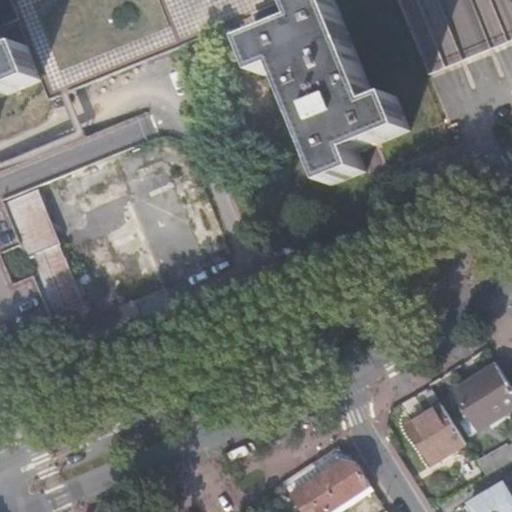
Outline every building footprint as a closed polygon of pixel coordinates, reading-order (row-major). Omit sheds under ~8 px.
[(0,0),(0,97),(39,81),(24,46),(7,53),(0,37),(0,28),(15,23),(5,0),(0,0)] [(327,0),(294,0),(248,19),(255,37),(242,42),(256,75),(275,68),(323,184),(358,169),(351,152),(362,148),(404,130),(390,95),(369,103),(338,28),(327,0)] [(0,353),(34,339),(48,334),(44,322),(73,310),(49,249),(53,247),(30,191),(149,141),(139,116),(59,149),(0,173),(0,353)] [(481,428),(511,408),(511,383),(499,363),(457,389),(481,428)] [(467,442),(444,404),(408,427),(432,465),(467,442)] [(488,477),(511,462),(511,455),(507,446),(479,462),(488,477)] [(330,511),(372,486),(358,465),(345,462),(294,495),(304,511),(330,511)] [(511,511),(511,489),(506,480),(470,503),(475,511),(511,511)]
